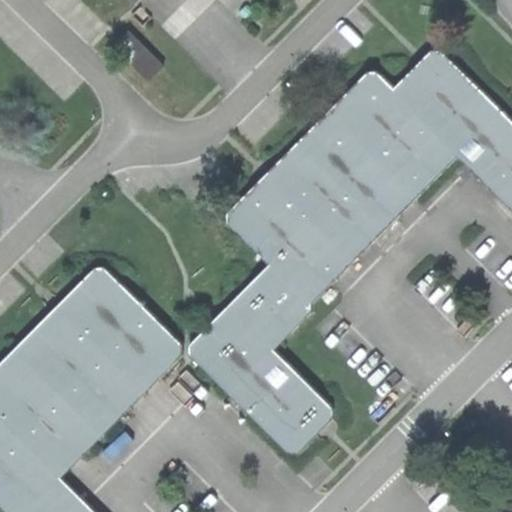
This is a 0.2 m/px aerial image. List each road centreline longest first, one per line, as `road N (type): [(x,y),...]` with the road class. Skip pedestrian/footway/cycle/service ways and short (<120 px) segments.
road 1 (residential): [(137,116),(164,138),(197,138),(342,0)]
road 2 (residential): [(511,334),(337,511)]
road 3 (residential): [(0,259),(137,116)]
road 4 (residential): [(137,116),(18,0)]
